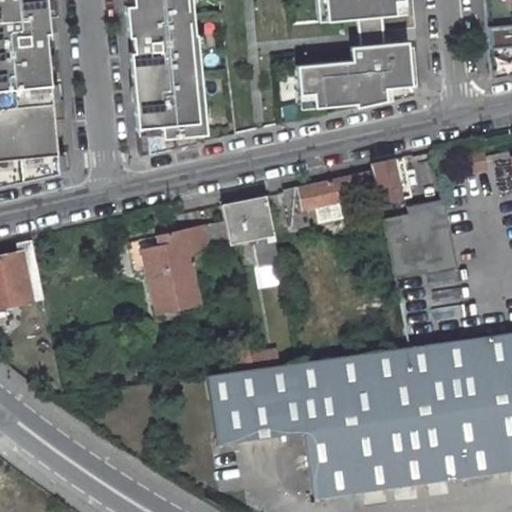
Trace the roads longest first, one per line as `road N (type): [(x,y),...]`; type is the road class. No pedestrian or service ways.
road 1 (residential): [(107,196),(460,121)]
road 2 (residential): [(88,0),(107,196)]
road 3 (secondary): [(0,415),(142,511)]
road 4 (residential): [(447,0),(460,121)]
